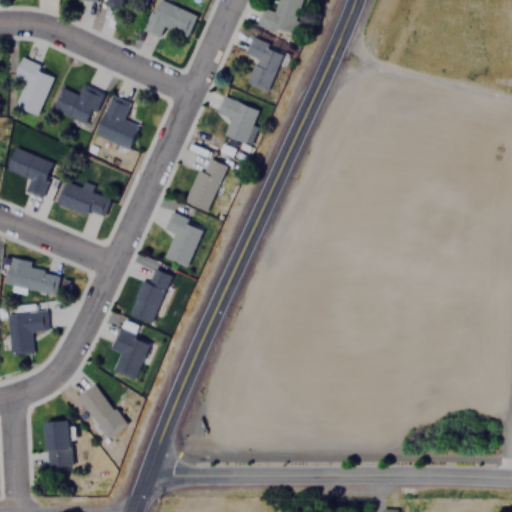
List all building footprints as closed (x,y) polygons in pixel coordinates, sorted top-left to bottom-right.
[(104,0),(103,4),(120,9),(122,0),(126,0),(144,6),(145,0),(104,0)] [(186,36),(195,14),(161,0),(152,0),(141,29),(158,37),(163,26),(186,36)] [(299,0),(275,0),(272,12),(262,9),(257,25),(289,35),(299,0)] [(253,58),(244,83),(266,91),(281,49),(250,38),(244,55),(253,58)] [(12,77),(22,81),(12,106),(36,115),(53,72),(19,59),(12,77)] [(77,95),(60,87),(50,107),(85,125),(100,94),(82,85),(77,95)] [(137,124),(122,119),(129,102),(108,95),(94,136),(128,148),(137,124)] [(222,135),(246,144),(259,111),(223,96),(216,113),(228,118),(222,135)] [(23,190),(42,196),(53,161),(11,148),(4,171),(26,178),(23,190)] [(225,166),(204,156),(183,201),(204,211),(225,166)] [(99,218),(107,194),(62,179),(54,204),(99,218)] [(185,266),(201,224),(171,212),(164,230),(171,233),(162,257),(185,266)] [(2,284),(54,294),(59,269),(7,259),(2,284)] [(149,322),(170,275),(152,267),(146,282),(140,279),(125,312),(149,322)] [(30,353),(30,332),(44,332),(43,311),(5,312),(6,353),(30,353)] [(133,378),(148,341),(117,328),(109,348),(118,352),(111,370),(133,378)] [(106,438),(124,423),(92,383),(74,398),(106,438)] [(46,468),(70,465),(66,420),(42,422),(46,468)]
